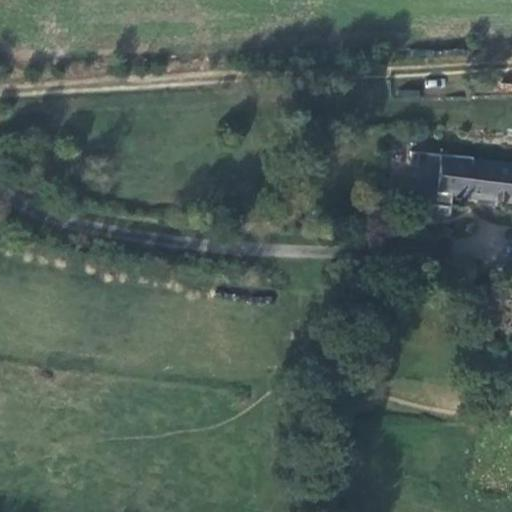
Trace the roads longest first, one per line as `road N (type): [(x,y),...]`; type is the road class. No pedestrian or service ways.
road 1 (track): [(0,82),(511,70)]
road 2 (unclassified): [(0,177),(24,202),(146,244),(386,255),(455,249)]
